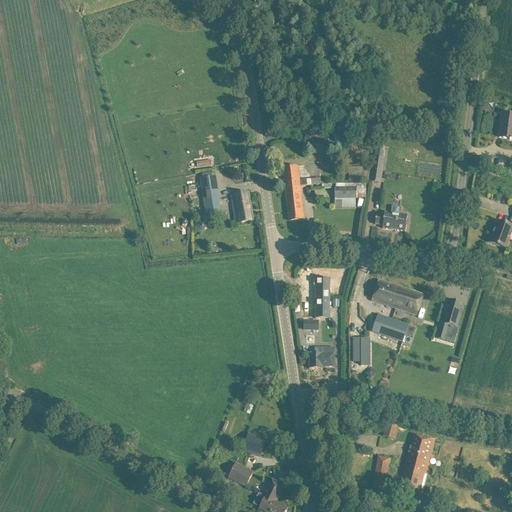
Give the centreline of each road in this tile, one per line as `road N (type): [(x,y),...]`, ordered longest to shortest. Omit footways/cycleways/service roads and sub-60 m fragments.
road 1 (unclassified): [(273,249),(433,257),(448,237),(477,0)]
road 2 (unclassified): [(308,511),(308,465),(273,249)]
road 3 (unclassified): [(273,249),(242,56),(213,0)]
